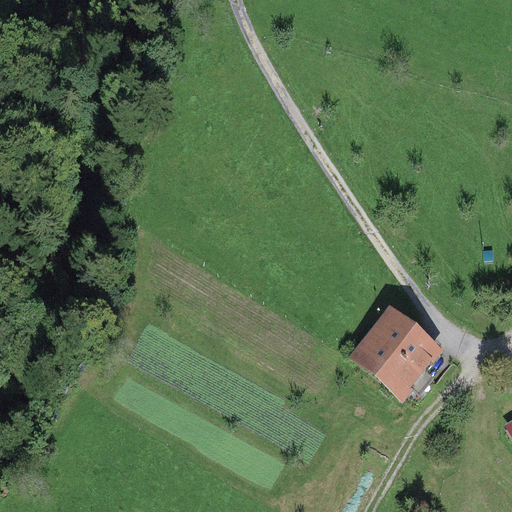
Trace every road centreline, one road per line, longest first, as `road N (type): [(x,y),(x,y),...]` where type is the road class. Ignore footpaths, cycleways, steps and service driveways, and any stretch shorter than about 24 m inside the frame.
road 1 (track): [(229,0),(278,94),(405,289),(450,333),(511,363)]
road 2 (track): [(378,511),(434,414),(491,353)]
